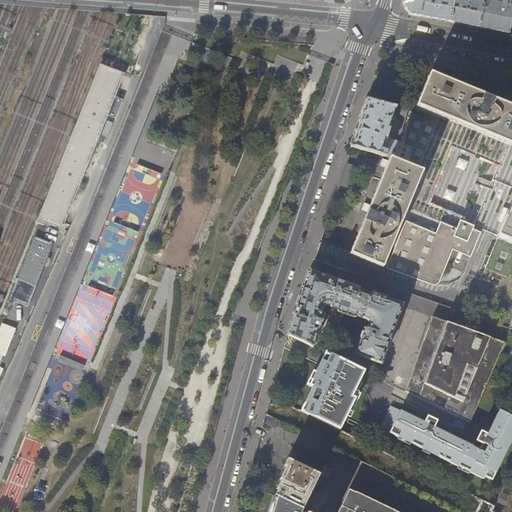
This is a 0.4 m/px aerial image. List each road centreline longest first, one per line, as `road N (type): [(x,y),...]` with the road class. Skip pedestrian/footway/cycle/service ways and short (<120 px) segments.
road 1 (tertiary): [(373,25),(276,299),(217,511)]
road 2 (tertiary): [(167,0),(373,25)]
road 3 (tertiary): [(373,25),(511,54)]
